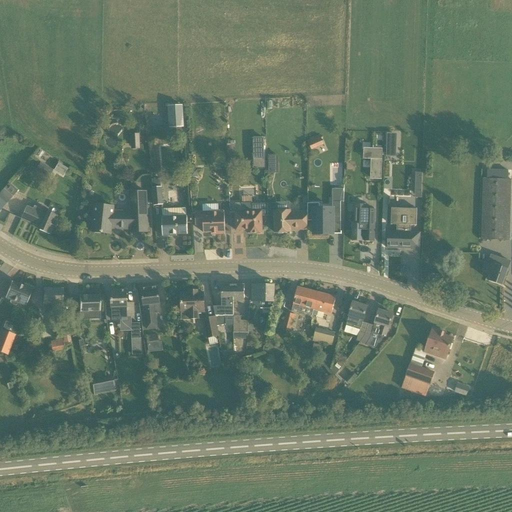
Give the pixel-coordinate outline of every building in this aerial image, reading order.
[(183,105),(168,106),(169,128),(184,127),(183,105)] [(139,133),(130,134),(131,149),(140,148),(139,133)] [(387,134),(386,157),(396,157),(397,134),(387,134)] [(150,155),(158,155),(158,138),(149,138),(150,155)] [(264,138),(253,138),(254,159),(264,159),(264,138)] [(311,151),(318,148),(314,138),(307,141),(311,151)] [(278,155),(268,156),(268,164),(278,164),(278,155)] [(371,179),(382,179),(383,160),(372,159),(371,179)] [(40,162),(35,170),(48,178),(53,170),(40,162)] [(163,205),(160,179),(152,180),(153,187),(152,187),(154,206),(163,205)] [(511,179),(501,179),(487,179),(483,179),(481,240),(509,241),(511,210),(511,179)] [(0,197),(6,203),(17,191),(8,183),(0,192),(0,197)] [(96,204),(94,222),(93,232),(111,234),(111,229),(131,229),(131,233),(148,232),(146,191),(130,192),(131,212),(113,212),(114,206),(96,204)] [(341,222),(340,202),(332,202),(332,209),(321,209),(319,209),(319,204),(311,204),(307,204),(308,221),(313,221),(314,234),(321,234),(321,232),(324,232),(333,232),(333,222),(341,222)] [(262,233),(261,216),(268,216),(268,204),(252,204),(252,203),(235,203),(235,214),(236,231),(248,230),(248,234),(262,233)] [(203,205),(203,212),(195,212),(195,225),(203,225),(203,233),(211,233),(211,235),(225,234),(224,211),(218,211),(218,205),(203,205)] [(365,225),(364,241),(374,242),(375,210),(365,209),(365,205),(355,205),(355,225),(365,225)] [(32,209),(26,206),(21,219),(40,228),(39,230),(49,235),(57,216),(47,212),(46,215),(40,213),(41,210),(34,206),(32,209)] [(417,209),(406,209),(406,215),(391,215),(391,225),(397,225),(396,232),(391,232),(388,232),(387,248),(401,249),(401,247),(405,247),(405,249),(413,249),(413,233),(411,233),(411,226),(416,226),(417,209)] [(290,210),(274,211),(275,233),(277,233),(278,234),(283,234),(284,233),(286,232),(286,230),(307,229),(306,212),(290,213),(290,210)] [(187,234),(187,216),(162,217),(162,237),(177,236),(176,235),(187,234)] [(488,264),(485,263),(482,272),(490,275),(488,280),(502,285),(505,276),(507,277),(508,272),(507,271),(510,261),(499,257),(496,266),(488,264)] [(25,306),(32,290),(11,282),(5,298),(10,300),(10,302),(11,304),(14,306),(16,305),(17,303),(25,306)] [(233,306),(233,285),(222,285),(222,308),(214,308),(218,327),(227,325),(227,316),(232,316),(232,306),(233,306)] [(232,306),(232,316),(234,316),(234,339),(248,340),(248,333),(248,332),(248,321),(241,321),(241,316),(244,316),(244,301),(244,285),(233,285),(233,306),(232,306)] [(273,302),(274,302),(274,286),(253,285),(253,302),(260,302),(260,309),(273,309),(273,302)] [(160,310),(160,304),(158,287),(142,289),(144,306),(145,306),(148,330),(158,328),(156,310),(160,310)] [(312,315),(313,315),(318,293),(297,287),(293,305),(291,312),(312,317),(312,315)] [(44,288),(43,304),(51,305),(50,321),(52,321),(52,338),(61,338),(61,336),(62,336),(62,335),(68,334),(68,325),(61,324),(62,289),(44,288)] [(127,304),(127,300),(127,290),(111,291),(111,308),(112,308),(112,320),(121,320),(121,317),(134,317),(134,303),(127,304)] [(198,312),(204,312),(203,293),(198,293),(197,291),(192,291),(190,291),(190,293),(181,294),(181,304),(180,304),(180,311),(181,311),(182,313),(182,320),(198,319),(198,312)] [(336,297),(318,293),(313,315),(317,316),(318,311),(331,315),(336,297)] [(99,295),(79,295),(79,297),(80,309),(80,319),(100,319),(99,295)] [(364,339),(368,324),(362,322),(367,307),(353,302),(346,326),(353,327),(353,326),(361,328),(360,333),(357,341),(360,342),(362,343),(364,339)] [(372,332),(379,334),(385,336),(388,327),(389,328),(393,315),(379,310),(374,326),(373,331),(372,332)] [(282,330),(290,332),(294,314),(286,312),(282,330)] [(218,343),(217,337),(218,336),(215,317),(207,319),(206,319),(210,338),(209,338),(210,345),(218,343)] [(140,323),(131,323),(132,339),(140,338),(140,323)] [(372,332),(373,331),(374,326),(368,324),(364,339),(362,343),(365,345),(371,336),(372,332)] [(332,345),(335,332),(316,328),(313,341),(332,345)] [(445,360),(449,348),(453,338),(444,335),(445,333),(433,328),(424,353),(445,360)] [(0,352),(7,355),(15,335),(2,330),(0,334),(0,352)] [(70,334),(68,334),(62,335),(62,336),(63,339),(51,341),(53,351),(65,349),(72,347),(70,334)] [(159,335),(146,336),(147,339),(145,339),(147,353),(150,352),(150,345),(159,344),(159,335)] [(315,344),(313,353),(320,354),(322,346),(315,344)] [(411,364),(406,378),(429,386),(434,372),(422,367),(411,364)] [(334,366),(331,371),(335,376),(340,370),(339,370),(335,367),(334,366)] [(350,385),(357,376),(352,372),(345,380),(350,385)] [(115,379),(103,381),(105,394),(117,392),(115,379)] [(454,392),(461,392),(467,392),(469,387),(457,383),(454,392)]
